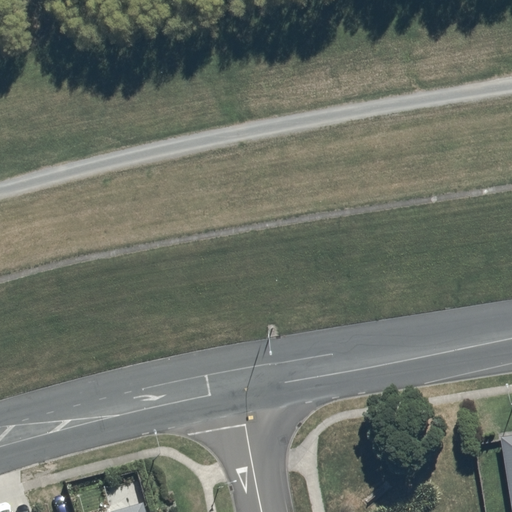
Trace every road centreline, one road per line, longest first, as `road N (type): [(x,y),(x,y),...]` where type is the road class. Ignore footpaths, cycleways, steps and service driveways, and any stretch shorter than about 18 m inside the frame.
road 1 (secondary): [(238,379),(511,334)]
road 2 (secondary): [(0,439),(238,379)]
road 3 (residential): [(261,511),(238,379)]
